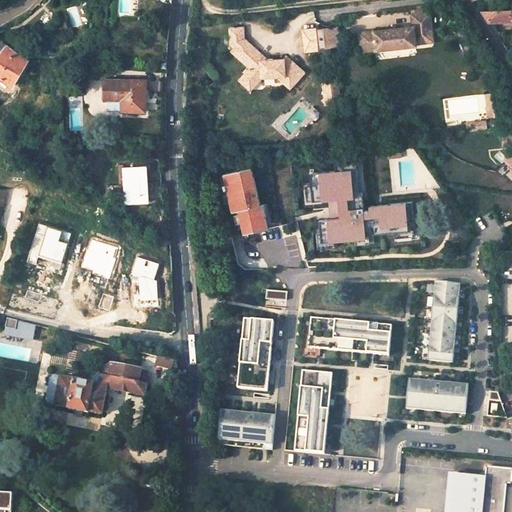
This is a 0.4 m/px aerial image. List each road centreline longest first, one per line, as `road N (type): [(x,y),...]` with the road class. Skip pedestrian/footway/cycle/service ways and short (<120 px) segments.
road 1 (residential): [(389,481),(400,437),(473,443),(481,284),(471,273),(304,276),(296,287),(277,470)]
road 2 (secondary): [(190,462),(177,171),(181,0)]
